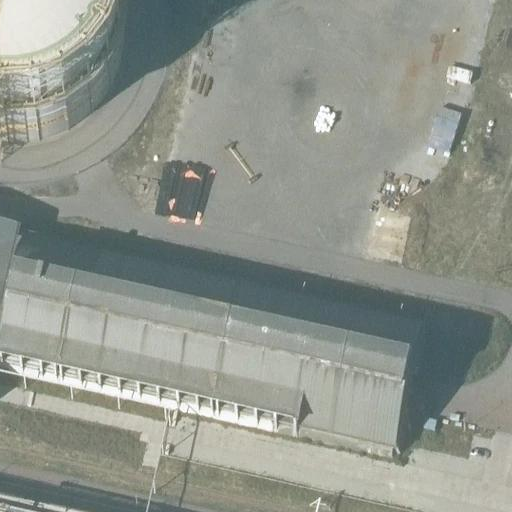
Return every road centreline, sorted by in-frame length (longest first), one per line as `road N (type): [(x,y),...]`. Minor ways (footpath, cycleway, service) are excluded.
road 1 (unknown): [(327,257),(199,230),(226,61),(265,8),(291,17),(301,39),(316,171)]
road 2 (unknown): [(511,306),(488,291),(327,257)]
